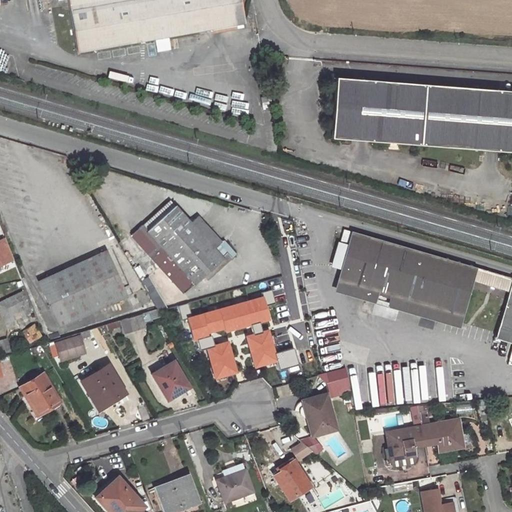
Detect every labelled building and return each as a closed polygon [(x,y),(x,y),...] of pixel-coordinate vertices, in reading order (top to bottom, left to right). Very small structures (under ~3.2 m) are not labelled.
[(66,0),(76,54),(244,25),(239,0),(66,0)] [(511,91),(335,78),(330,139),(511,152),(511,91)] [(268,96),(259,97),(261,108),(270,107),(268,96)] [(169,200),(142,225),(147,231),(174,206),(169,200)] [(130,235),(183,294),(202,276),(206,280),(231,258),(226,252),(221,257),(214,249),(220,243),(196,217),(190,222),(174,206),(147,231),(142,225),(130,235)] [(511,278),(356,232),(341,281),(449,313),(447,318),(461,322),(473,282),(508,292),(496,333),(509,336),(511,331),(511,330),(511,278)] [(105,251),(37,281),(58,327),(126,296),(105,251)] [(21,292),(0,301),(0,313),(5,324),(14,319),(12,314),(19,311),(21,316),(30,312),(29,307),(21,292)] [(230,293),(218,297),(220,305),(232,301),(230,293)] [(148,311),(141,314),(144,321),(150,319),(148,311)] [(120,320),(125,333),(145,326),(144,321),(141,314),(120,320)] [(33,323),(25,329),(27,331),(22,334),(25,338),(29,336),(33,341),(42,336),(33,323)] [(236,323),(209,329),(214,357),(226,355),(226,351),(241,348),(236,323)] [(80,338),(57,346),(62,359),(85,352),(80,338)] [(172,361),(151,375),(165,399),(187,385),(172,361)] [(107,365),(81,381),(97,409),(124,393),(107,365)] [(338,379),(329,382),(332,394),(348,389),(344,368),(335,371),(338,379)] [(42,373),(19,387),(25,397),(27,395),(39,414),(60,401),(42,373)] [(324,394),(303,400),(304,405),(302,407),(301,408),(301,411),(301,413),(302,415),(303,417),(306,418),(308,418),(313,436),(334,429),(324,394)] [(438,451),(462,446),(460,432),(455,433),(452,420),(428,424),(426,416),(419,417),(420,419),(423,440),(435,438),(438,451)] [(389,460),(414,455),(412,442),(423,440),(420,419),(412,421),(413,427),(390,431),(392,444),(387,445),(389,460)] [(455,433),(460,432),(458,419),(452,420),(455,433)] [(384,432),(387,445),(392,444),(390,431),(384,432)] [(293,460),(271,473),(288,499),(309,485),(293,460)] [(244,470),(215,479),(223,501),(251,491),(244,470)] [(187,474),(154,487),(164,511),(167,511),(173,509),(174,511),(198,503),(187,474)] [(96,497),(109,511),(142,511),(138,507),(140,506),(117,479),(96,497)] [(434,490),(420,492),(423,511),(452,511),(450,503),(437,505),(434,490)]
